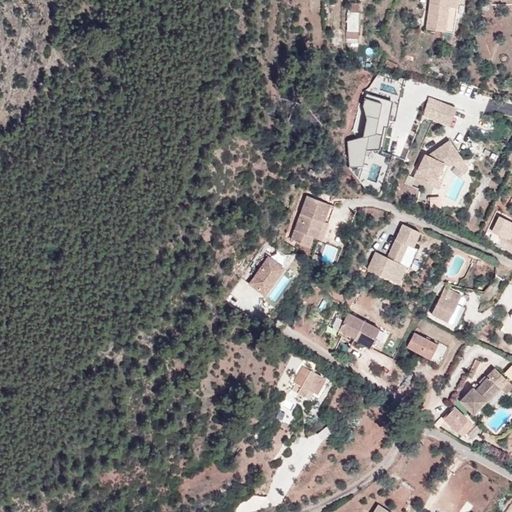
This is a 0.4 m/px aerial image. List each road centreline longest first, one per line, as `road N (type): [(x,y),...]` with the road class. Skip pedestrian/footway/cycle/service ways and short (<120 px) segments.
road 1 (track): [(302,511),(365,479),(417,425),(511,475)]
road 2 (unknown): [(266,315),(412,412),(402,441)]
road 3 (residential): [(391,207),(511,261)]
